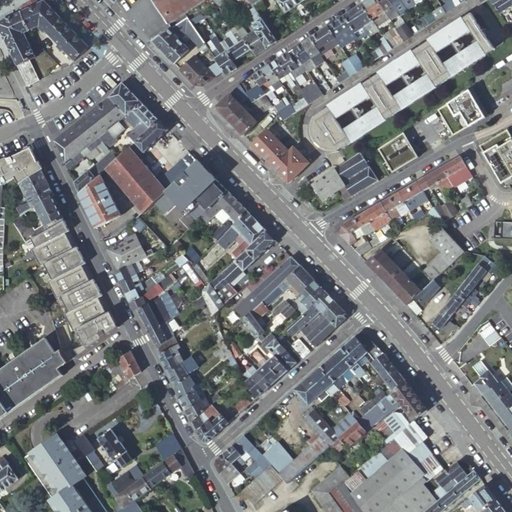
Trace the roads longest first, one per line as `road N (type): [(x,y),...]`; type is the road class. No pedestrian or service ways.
road 1 (residential): [(134,337),(31,120)]
road 2 (residential): [(198,462),(375,306)]
road 3 (residential): [(188,110),(353,0)]
road 4 (residential): [(308,236),(463,144)]
road 5 (tertiary): [(188,110),(308,236)]
road 6 (unclassified): [(134,337),(0,429)]
road 7 (residential): [(198,462),(134,337)]
road 8 (tertiary): [(428,369),(511,478)]
road 9 (residential): [(428,369),(511,277)]
road 10 (residential): [(31,120),(80,90),(126,45)]
